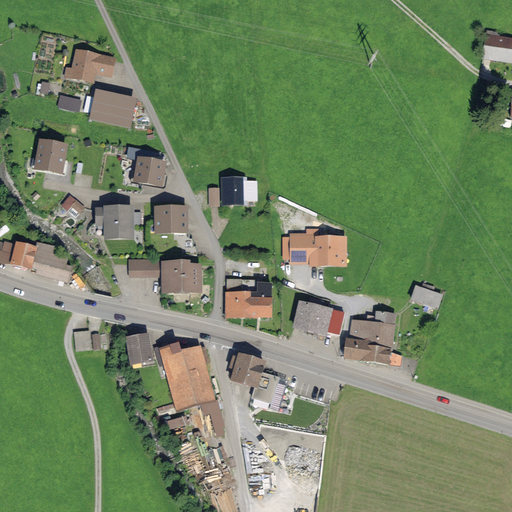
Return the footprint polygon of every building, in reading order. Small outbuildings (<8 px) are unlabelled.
[(511,40),(486,37),(483,61),(511,64),(511,40)] [(113,61),(76,54),(73,71),(65,69),(62,81),(95,88),(97,77),(109,79),(113,61)] [(42,84),(40,95),(47,96),(50,86),(42,84)] [(134,102),(94,94),(88,122),(128,130),(134,102)] [(63,176),(67,147),(58,145),(39,142),(35,172),(63,176)] [(138,160),(155,162),(156,153),(128,148),(126,157),(138,160)] [(163,190),(167,164),(155,162),(138,160),(134,185),(163,190)] [(221,180),(222,208),(243,208),(243,203),(258,202),(257,182),(243,183),(243,179),(221,180)] [(209,208),(220,207),(220,190),(209,190),(209,208)] [(70,196),(61,206),(76,219),(85,209),(70,196)] [(134,241),(134,209),(94,209),(94,228),(103,228),(103,241),(134,241)] [(188,209),(155,209),(155,236),(173,236),(188,236),(188,209)] [(306,235),(290,235),(290,239),(282,239),(282,262),(290,262),(290,265),(310,265),(310,269),(347,269),(347,238),(320,238),(320,229),(306,229),(306,235)] [(188,241),(188,236),(173,236),(173,242),(178,242),(178,249),(183,249),(183,257),(198,257),(198,247),(194,248),(194,241),(188,241)] [(0,241),(0,264),(29,271),(34,250),(0,241)] [(36,243),(34,250),(29,271),(35,272),(34,277),(68,286),(72,268),(65,267),(67,259),(52,256),(54,247),(36,243)] [(129,260),(130,279),(160,279),(159,260),(129,260)] [(191,264),(161,264),(161,297),(203,297),(202,267),(191,267),(191,264)] [(242,294),(242,280),(227,280),(226,293),(242,294)] [(245,295),(245,320),(272,321),(272,286),(257,286),(257,281),(242,280),(242,294),(242,295),(245,295)] [(442,298),(415,289),(410,304),(437,313),(442,298)] [(245,320),(245,295),(242,295),(242,294),(226,293),(226,320),(245,320)] [(332,312),(298,304),(292,331),(326,339),(327,335),(332,312)] [(344,314),(332,312),(327,335),(339,337),(344,314)] [(352,323),(349,341),(369,343),(369,349),(393,352),(397,317),(376,314),(376,318),(368,317),(367,325),(352,323)] [(89,332),(73,334),(75,353),(91,351),(89,332)] [(99,336),(92,336),(94,351),(101,351),(99,336)] [(152,363),(147,336),(124,340),(129,367),(152,363)] [(345,340),(342,362),(391,368),(393,352),(369,349),(369,343),(349,341),(345,340)] [(217,403),(201,348),(180,354),(178,345),(159,351),(177,415),(201,408),(217,403)] [(266,365),(239,357),(238,360),(233,358),(229,371),(234,373),(231,384),(257,392),(263,374),(266,365)] [(280,379),(263,374),(257,392),(255,400),(279,407),(286,387),(278,385),(280,379)] [(217,403),(201,408),(203,416),(209,415),(215,439),(226,436),(217,403)]
